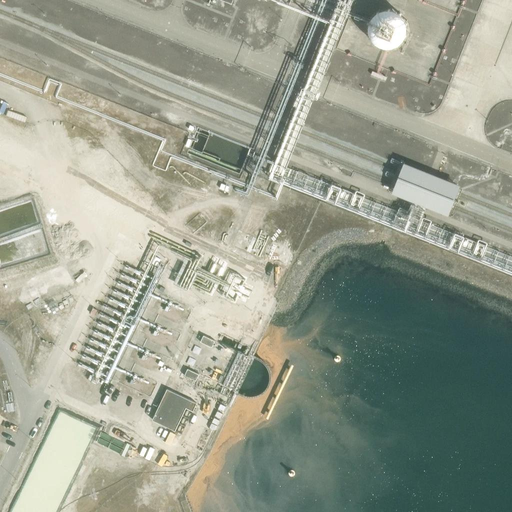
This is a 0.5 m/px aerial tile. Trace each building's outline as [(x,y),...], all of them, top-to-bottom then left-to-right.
[(408,30),(408,29),(408,26),(407,23),(405,19),(403,17),(400,14),(397,13),(393,12),(390,11),(388,12),(384,13),(380,14),(378,17),(376,19),(374,23),(373,26),(373,29),(373,33),(374,36),(375,39),(378,42),(381,44),(383,45),(386,47),(389,47),(394,47),(397,46),(400,44),(402,43),(405,39),(407,36),(408,33),(408,30)] [(459,187),(401,164),(389,191),(447,215),(459,187)] [(211,348),(214,341),(203,336),(200,342),(211,348)] [(187,369),(184,375),(196,381),(199,375),(187,369)] [(196,403),(167,389),(152,420),(175,431),(185,408),(192,411),(196,403)] [(216,409),(220,401),(206,394),(202,403),(216,409)]
